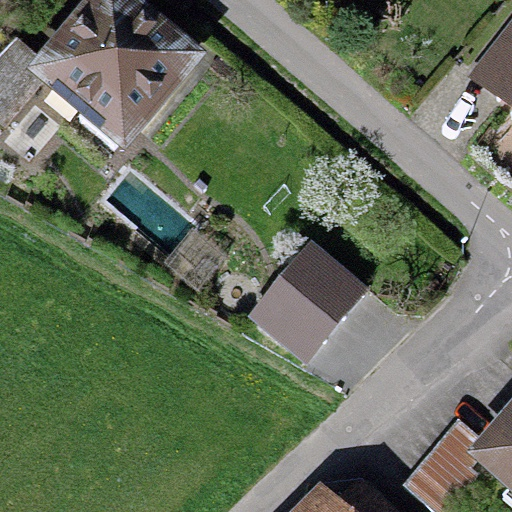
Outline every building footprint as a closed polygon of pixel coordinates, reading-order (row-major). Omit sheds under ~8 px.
[(27,0),(7,24),(118,117),(197,25),(167,0),(27,0)] [(511,12),(461,80),(511,118),(511,12)] [(312,257),(255,317),(302,361),(359,301),(312,257)] [(511,426),(491,449),(462,423),(405,487),(433,511),(443,511),(483,467),(511,492),(511,426)] [(380,511),(367,498),(351,511),(380,511)]
